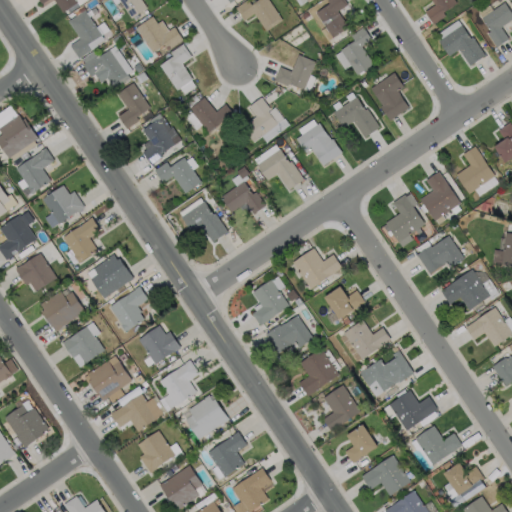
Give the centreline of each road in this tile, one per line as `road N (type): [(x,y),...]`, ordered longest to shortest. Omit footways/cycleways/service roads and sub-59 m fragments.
road 1 (tertiary): [(330,511),(0,5)]
road 2 (residential): [(191,299),(511,77)]
road 3 (residential): [(339,201),(511,446)]
road 4 (residential): [(134,511),(0,323)]
road 5 (residential): [(461,111),(386,0)]
